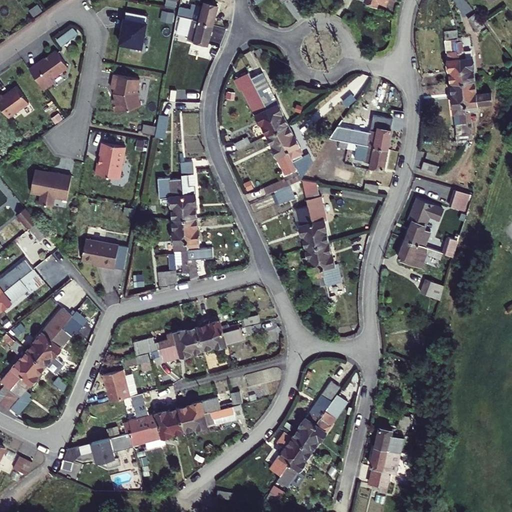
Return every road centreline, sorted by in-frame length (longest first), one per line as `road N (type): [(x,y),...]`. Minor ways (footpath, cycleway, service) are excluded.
road 1 (residential): [(267,268),(113,313),(58,432),(32,433),(0,416)]
road 2 (residential): [(410,93),(408,157),(374,253),(365,349)]
road 3 (residential): [(239,28),(215,80),(210,126),(267,268)]
road 4 (residential): [(0,56),(75,3),(98,29),(80,123),(63,146)]
road 5 (residential): [(296,358),(267,425),(188,488)]
road 6 (residential): [(365,349),(369,387),(341,508)]
road 7 (residential): [(178,387),(296,358)]
